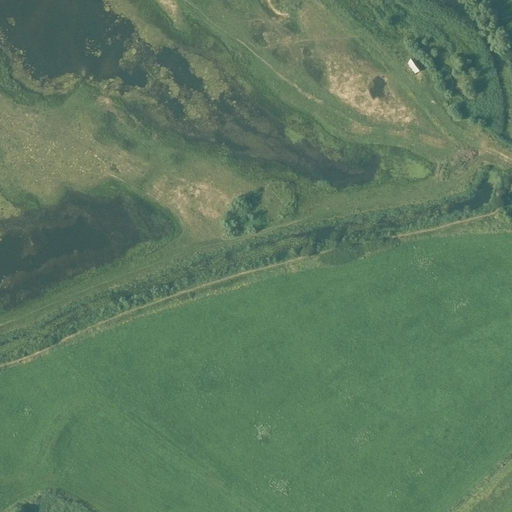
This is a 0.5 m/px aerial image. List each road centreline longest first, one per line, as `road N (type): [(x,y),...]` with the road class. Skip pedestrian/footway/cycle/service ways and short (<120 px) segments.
road 1 (track): [(478,150),(467,174),(450,185),(269,227),(0,327)]
road 2 (track): [(511,161),(356,114),(207,0)]
